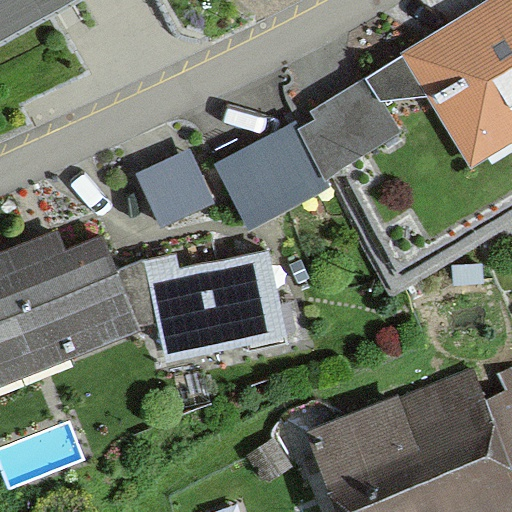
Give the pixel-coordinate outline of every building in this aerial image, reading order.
[(0,0),(0,21),(36,0),(0,0)] [(511,2),(429,54),(447,83),(430,93),(435,100),(440,97),(468,144),(511,117),(511,2)] [(395,131),(362,78),(307,112),(312,120),(295,129),(321,177),(395,131)] [(323,182),(321,177),(295,129),(268,143),(296,196),(323,182)] [(268,143),(216,171),(244,224),(296,196),(268,143)] [(132,324),(111,272),(98,239),(59,254),(55,245),(0,266),(0,334),(12,363),(61,344),(64,352),(132,324)] [(142,279),(138,260),(111,272),(132,324),(155,320),(160,346),(237,329),(242,352),(283,343),(263,252),(142,279)] [(336,511),(445,511),(511,484),(511,367),(495,374),(503,393),(480,402),(469,373),(308,438),(320,468),(318,468),(336,511)]
